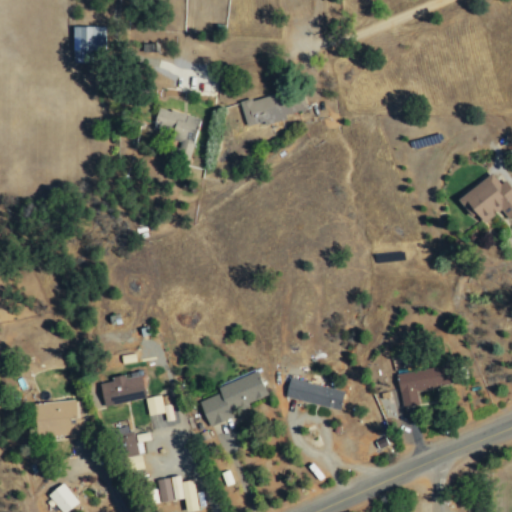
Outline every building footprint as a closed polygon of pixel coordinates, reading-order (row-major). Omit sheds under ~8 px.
[(104,26),(72,27),(72,60),(104,60),(104,26)] [(239,103),(245,127),(306,111),(302,98),(281,103),(278,93),(239,103)] [(199,119),(157,107),(151,126),(172,132),(170,140),(177,142),(174,153),(188,157),(199,119)] [(471,218),(477,213),(483,222),(500,210),(507,220),(511,217),(511,189),(505,180),(499,184),(491,174),(457,198),(471,218)] [(396,373),(401,407),(418,405),(416,391),(451,385),(448,365),(396,373)] [(208,426),(232,417),(229,410),(266,396),(257,371),(216,388),(218,393),(198,401),(208,426)] [(99,381),(102,405),(145,399),(141,376),(126,378),(126,377),(99,381)] [(343,392),(289,378),(284,397),(338,411),(343,392)] [(82,418),(76,419),(74,400),(33,403),(35,438),(83,435),(82,418)] [(46,495),(59,511),(66,511),(78,503),(62,483),(46,495)]
